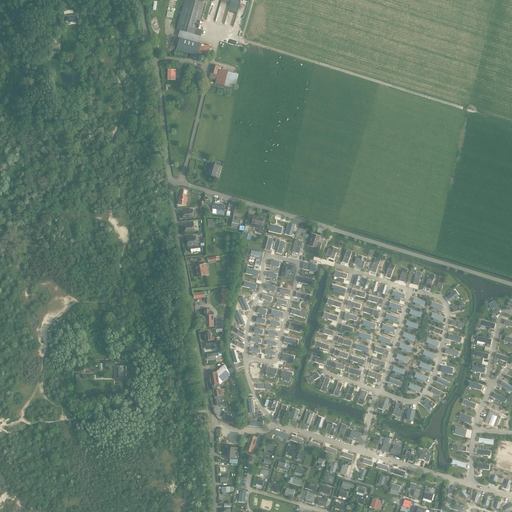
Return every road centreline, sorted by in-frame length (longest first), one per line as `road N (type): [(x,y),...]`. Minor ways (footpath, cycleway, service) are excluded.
road 1 (unclassified): [(170,180),(511,283)]
road 2 (unclassified): [(215,511),(211,423),(170,180)]
road 3 (unclassified): [(170,180),(140,1)]
